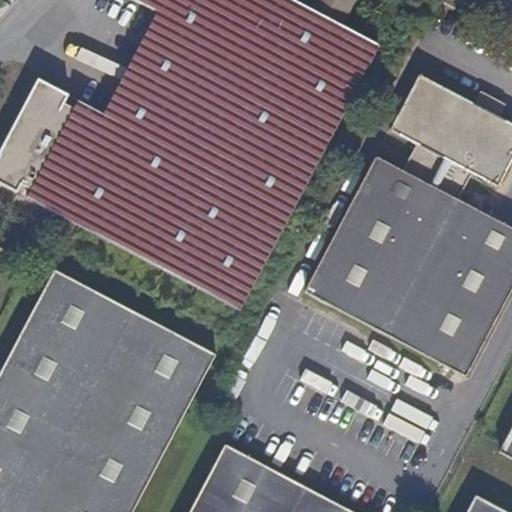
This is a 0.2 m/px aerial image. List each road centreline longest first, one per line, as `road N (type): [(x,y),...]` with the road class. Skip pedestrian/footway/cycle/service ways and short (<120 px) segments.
road 1 (unknown): [(511,88),(445,57),(395,62),(281,316)]
road 2 (unknown): [(476,416),(443,468),(429,476),(397,481),(360,468),(297,431),(255,392),(254,375),(281,316)]
road 3 (unknown): [(281,316),(476,416)]
